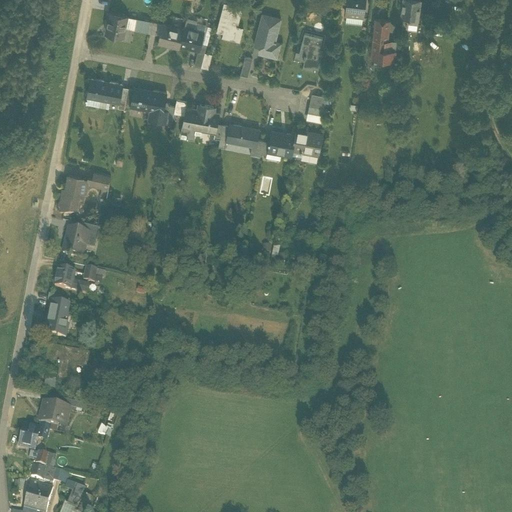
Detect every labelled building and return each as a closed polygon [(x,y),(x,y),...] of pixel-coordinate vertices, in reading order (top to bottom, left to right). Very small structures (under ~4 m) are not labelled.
[(351,16),(363,17),(364,0),(347,0),(346,12),(351,13),(351,16)] [(402,0),(401,16),(406,17),(418,18),(418,17),(419,17),(421,15),(422,11),(420,9),(419,9),(420,0),(402,0)] [(222,37),(227,38),(228,34),(240,38),(243,27),(239,26),(237,25),(239,20),(242,7),(224,2),(217,28),(224,30),(222,37)] [(123,37),(124,27),(127,16),(127,15),(108,12),(107,20),(108,20),(106,34),(123,37)] [(259,52),(264,54),(265,50),(278,53),(280,43),(276,42),(276,41),(275,41),(280,18),(262,14),(256,37),(263,39),(261,47),(259,52)] [(351,16),(346,15),(346,22),(362,24),(363,17),(351,16)] [(137,18),(127,16),(124,27),(135,30),(137,18)] [(185,25),(194,29),(196,21),(197,19),(187,16),(185,25)] [(135,30),(148,32),(150,20),(137,18),(135,30)] [(375,19),(373,39),(387,41),(389,21),(375,19)] [(159,22),(150,20),(148,32),(157,34),(159,22)] [(196,21),(194,29),(204,31),(206,25),(206,24),(196,21)] [(179,47),(180,45),(184,29),(162,23),(158,42),(179,47)] [(185,25),(184,29),(180,45),(198,49),(199,50),(200,49),(204,31),(194,29),(185,25)] [(204,31),(200,49),(205,50),(211,27),(206,25),(204,31)] [(302,68),(312,70),(313,68),(318,69),(323,51),(319,50),(323,38),(304,33),(299,53),(304,54),(303,58),(305,58),(304,61),(302,68)] [(263,39),(256,37),(254,45),(261,47),(263,39)] [(387,44),(387,41),(373,39),(370,59),(374,59),(386,61),(394,61),(396,51),(390,50),(390,45),(387,44)] [(397,42),(387,41),(387,44),(390,45),(390,50),(396,51),(397,42)] [(194,65),(201,67),(204,52),(205,50),(200,49),(199,50),(198,49),(194,65)] [(212,54),(204,52),(201,67),(208,69),(212,54)] [(304,54),(299,53),(296,52),(294,58),(304,61),(305,58),(303,58),(304,54)] [(240,75),(247,76),(252,58),(245,56),(240,75)] [(119,103),(122,87),(123,84),(90,78),(87,97),(101,99),(101,97),(109,99),(109,101),(119,103)] [(118,108),(124,109),(128,88),(122,87),(119,103),(118,108)] [(133,89),(128,88),(124,109),(130,110),(130,106),(133,89)] [(145,107),(150,108),(163,111),(164,104),(166,93),(153,90),(152,93),(148,92),(148,91),(134,88),(133,89),(130,106),(144,109),(145,107)] [(311,94),(310,100),(325,103),(326,96),(311,94)] [(101,99),(87,97),(86,104),(107,107),(109,101),(109,99),(101,97),(101,99)] [(177,99),(175,106),(174,113),(184,115),(186,106),(187,101),(177,99)] [(324,109),(325,103),(310,100),(309,106),(324,109)] [(168,105),(164,104),(163,111),(150,108),(148,119),(165,123),(168,105)] [(180,136),(194,139),(195,133),(200,134),(201,129),(214,132),(217,123),(219,113),(212,112),(213,106),(200,104),(199,109),(186,106),(184,115),(180,136)] [(172,124),(174,113),(175,106),(168,105),(165,123),(172,124)] [(327,110),(324,109),(309,106),(308,112),(326,116),(327,110)] [(306,120),(325,123),(326,116),(308,112),(306,120)] [(214,137),(220,139),(223,124),(217,123),(214,132),(214,137)] [(252,146),(256,147),(258,139),(260,128),(246,126),(246,127),(230,124),(230,123),(229,123),(229,125),(226,141),(252,146)] [(229,125),(223,124),(220,139),(219,146),(225,148),(226,141),(229,125)] [(268,150),(291,155),(296,129),(295,134),(287,132),(286,133),(271,130),(269,141),(267,150),(268,150)] [(322,134),(296,129),(291,155),(292,150),(300,152),(301,153),(301,151),(302,151),(318,154),(319,154),(322,134)] [(260,156),(261,152),(263,140),(258,139),(256,147),(252,146),(250,155),(260,156)] [(269,141),(263,140),(261,152),(267,154),(268,150),(267,150),(269,141)] [(316,162),(318,154),(302,151),(301,156),(301,158),(316,162)] [(82,154),(80,162),(90,164),(92,156),(82,154)] [(102,187),(108,188),(111,176),(93,172),(92,179),(103,182),(102,186),(102,187)] [(61,214),(65,214),(76,214),(78,201),(81,202),(83,193),(85,193),(87,183),(87,180),(82,179),(82,178),(69,176),(65,193),(63,193),(60,209),(62,209),(61,214)] [(92,179),(87,178),(87,180),(87,183),(102,187),(102,186),(103,182),(92,179)] [(111,206),(120,208),(122,195),(113,194),(111,206)] [(97,236),(99,229),(82,225),(81,231),(97,235),(97,236)] [(72,253),(84,256),(87,243),(95,244),(97,236),(97,235),(81,231),(68,228),(66,236),(67,236),(63,254),(71,256),(72,253)] [(176,271),(184,273),(186,264),(185,264),(185,262),(183,262),(183,263),(177,262),(176,271)] [(94,283),(96,275),(97,270),(86,267),(84,276),(83,280),(87,281),(94,283)] [(55,287),(71,291),(73,281),(75,273),(59,269),(55,287)] [(86,284),(87,281),(83,280),(84,276),(75,273),(73,281),(86,284)] [(86,284),(73,281),(71,291),(84,294),(86,284)] [(51,301),(61,303),(62,297),(49,294),(47,301),(51,302),(51,301)] [(45,334),(66,338),(68,325),(64,324),(64,319),(66,319),(69,305),(61,303),(51,301),(51,302),(48,318),(49,318),(45,334)] [(57,383),(72,386),(74,379),(71,378),(74,366),(80,367),(81,364),(87,365),(89,354),(49,347),(47,357),(62,359),(60,370),(62,371),(61,377),(59,376),(57,383)] [(47,374),(45,381),(57,383),(59,376),(47,374)] [(70,408),(82,411),(83,404),(63,400),(62,406),(70,408)] [(39,423),(41,424),(50,426),(56,427),(58,427),(58,425),(66,426),(70,408),(62,406),(44,402),(39,423)] [(41,424),(39,429),(40,430),(38,438),(46,440),(49,431),(50,426),(41,424)] [(37,440),(38,438),(40,430),(39,429),(24,426),(19,447),(34,451),(36,444),(40,445),(41,441),(37,440)] [(98,434),(105,436),(108,430),(106,429),(102,426),(98,434)] [(36,460),(38,453),(30,452),(29,458),(36,460)] [(44,466),(46,467),(49,455),(38,452),(38,453),(36,460),(36,464),(44,466)] [(56,457),(49,455),(46,467),(54,469),(56,457)] [(91,471),(96,473),(99,465),(94,464),(91,471)] [(31,477),(41,479),(44,468),(34,465),(31,477)] [(54,480),(56,469),(54,469),(46,467),(44,466),(44,468),(41,479),(53,482),(54,480)] [(54,480),(66,483),(69,473),(56,469),(54,480)] [(38,511),(41,511),(46,511),(53,487),(45,485),(45,488),(38,486),(39,483),(30,481),(24,507),(38,511)] [(73,491),(76,483),(70,481),(67,488),(73,491)] [(61,511),(75,511),(85,487),(76,483),(73,491),(68,505),(65,503),(61,511)] [(85,494),(76,511),(86,511),(93,498),(85,494)]
